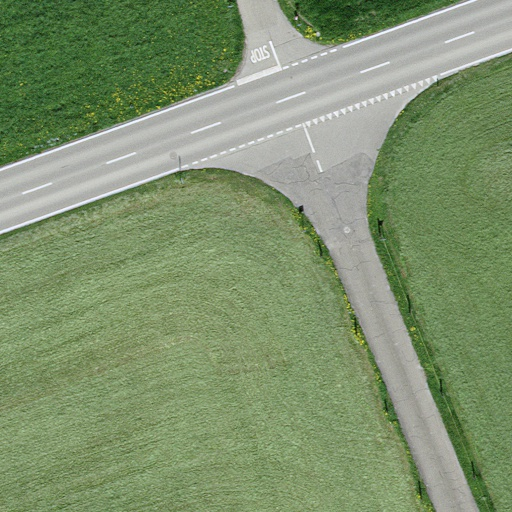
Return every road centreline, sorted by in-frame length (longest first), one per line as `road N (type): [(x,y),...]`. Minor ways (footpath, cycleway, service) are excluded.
road 1 (residential): [(463,511),(297,97)]
road 2 (tertiary): [(0,201),(297,97)]
road 3 (tertiary): [(297,97),(511,21)]
